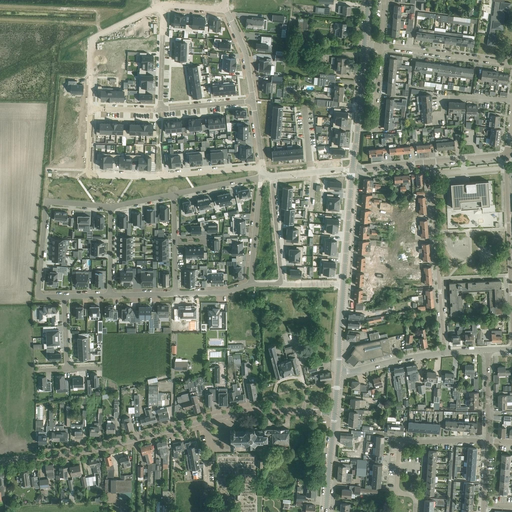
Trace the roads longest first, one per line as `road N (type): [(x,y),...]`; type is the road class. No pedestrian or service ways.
road 1 (residential): [(0,463),(104,448),(254,410),(334,414)]
road 2 (residential): [(429,161),(444,352)]
road 3 (residential): [(63,296),(39,294),(47,202),(110,206)]
road 4 (residential): [(511,318),(507,154)]
road 5 (residential): [(415,511),(413,496),(396,487),(402,443),(487,441)]
road 6 (residential): [(90,108),(92,39),(162,5)]
road 7 (residential): [(511,64),(380,46)]
